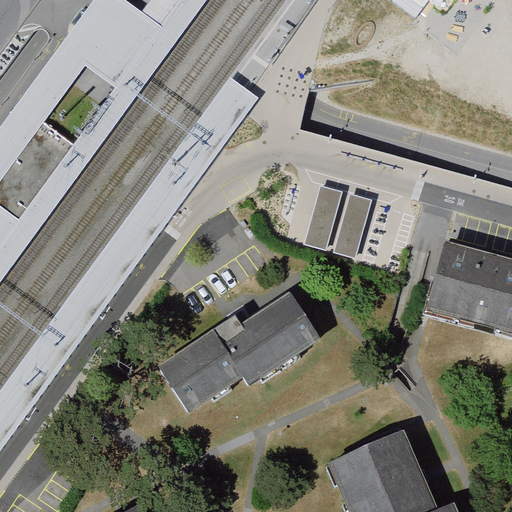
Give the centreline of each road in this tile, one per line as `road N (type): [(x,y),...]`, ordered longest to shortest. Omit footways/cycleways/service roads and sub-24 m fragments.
road 1 (residential): [(0,470),(157,255)]
road 2 (unknown): [(422,192),(421,381)]
road 3 (residential): [(157,255),(207,192),(241,164),(282,148)]
road 4 (residential): [(422,192),(282,148)]
road 5 (unknown): [(16,511),(89,405)]
